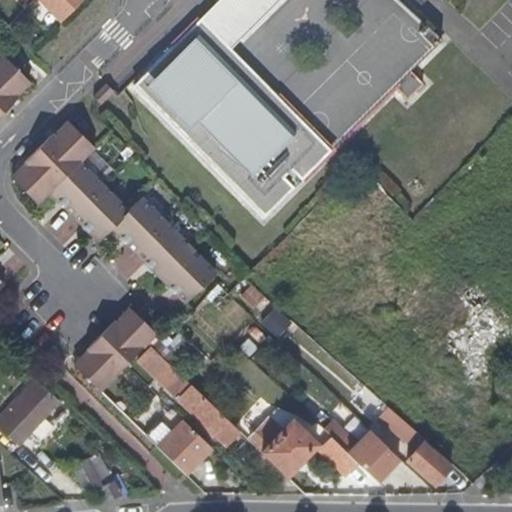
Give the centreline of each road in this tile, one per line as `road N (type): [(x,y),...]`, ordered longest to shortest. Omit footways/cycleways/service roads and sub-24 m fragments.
road 1 (residential): [(0,150),(132,22),(139,0)]
road 2 (residential): [(93,306),(0,208)]
